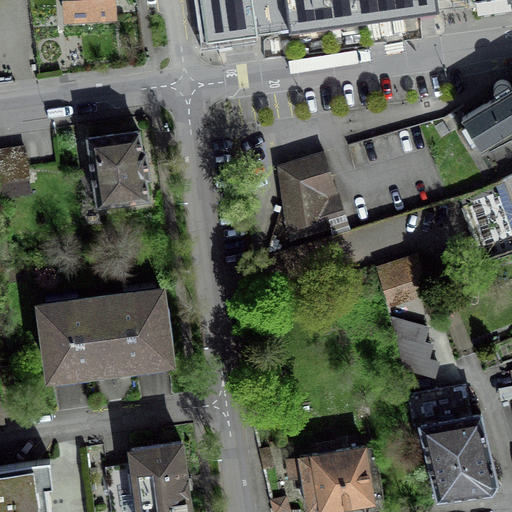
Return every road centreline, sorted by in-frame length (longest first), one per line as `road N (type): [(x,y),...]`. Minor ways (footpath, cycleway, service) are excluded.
road 1 (residential): [(511,42),(187,92)]
road 2 (residential): [(187,92),(232,406)]
road 3 (residential): [(0,438),(232,406)]
road 4 (residential): [(187,92),(0,115)]
